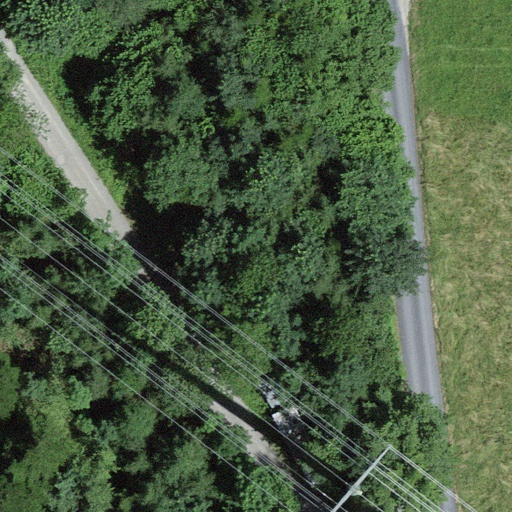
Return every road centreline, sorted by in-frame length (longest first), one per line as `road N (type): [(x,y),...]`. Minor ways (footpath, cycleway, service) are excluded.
road 1 (track): [(303,511),(0,47)]
road 2 (unclassified): [(383,0),(450,511)]
